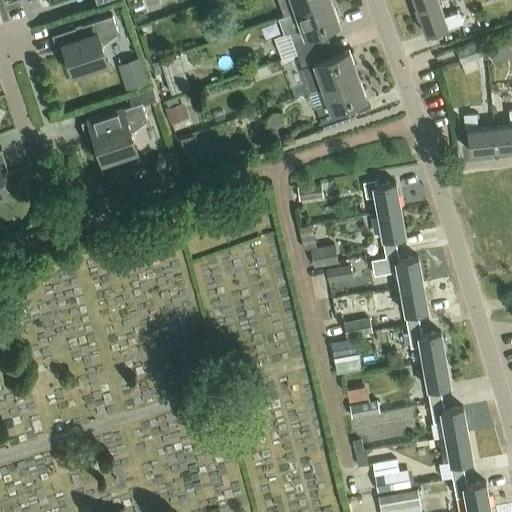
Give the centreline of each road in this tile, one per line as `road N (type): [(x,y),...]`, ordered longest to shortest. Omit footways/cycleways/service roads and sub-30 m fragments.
road 1 (track): [(357,511),(272,172),(416,121)]
road 2 (residential): [(511,432),(373,0)]
road 3 (residential): [(57,228),(0,39),(24,30)]
